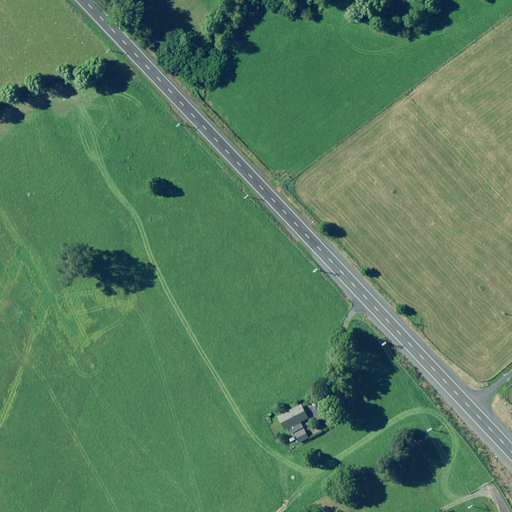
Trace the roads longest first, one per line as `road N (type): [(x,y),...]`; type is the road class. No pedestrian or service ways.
road 1 (primary): [(511,459),(85,0)]
road 2 (track): [(366,298),(348,316),(320,418)]
